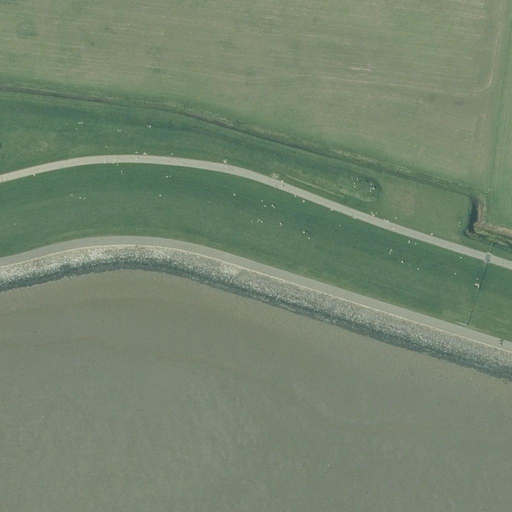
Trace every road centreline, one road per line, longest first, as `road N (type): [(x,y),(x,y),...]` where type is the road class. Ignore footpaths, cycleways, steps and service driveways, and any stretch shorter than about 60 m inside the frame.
road 1 (unclassified): [(511,267),(222,170),(90,162),(0,182)]
road 2 (unclassified): [(0,269),(90,250),(160,248),(511,356)]
